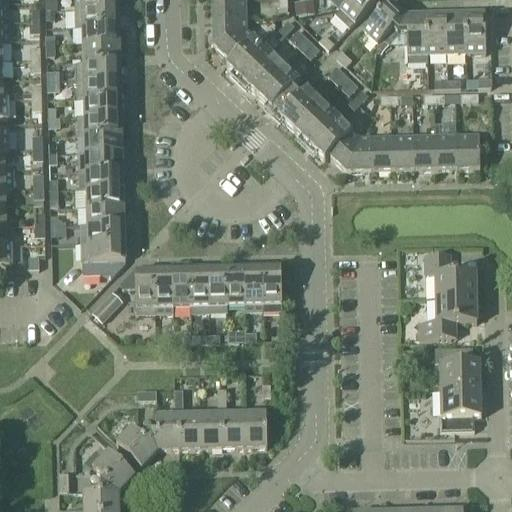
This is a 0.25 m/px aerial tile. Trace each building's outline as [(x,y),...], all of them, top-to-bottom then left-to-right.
[(44,0),(44,15),(56,15),(56,0),(44,0)] [(74,0),(74,15),(118,14),(117,0),(74,0)] [(326,0),(327,2),(339,14),(351,0),(326,0)] [(351,0),(339,14),(333,20),(349,34),(380,0),(351,0)] [(286,2),(277,2),(278,12),(287,12),(286,2)] [(211,4),(212,26),(245,25),(245,3),(211,4)] [(295,21),(314,19),(313,6),(294,9),(295,21)] [(377,49),(391,33),(404,20),(389,6),(362,35),(377,49)] [(0,27),(9,28),(9,8),(0,8),(0,27)] [(75,33),(81,33),(119,32),(118,14),(74,15),(75,33)] [(29,15),(29,27),(39,27),(38,15),(29,15)] [(53,16),(45,17),(45,25),(53,25),(53,16)] [(484,19),(464,20),(465,59),(485,59),(484,19)] [(404,20),(391,33),(398,39),(406,39),(406,61),(407,71),(427,70),(427,60),(426,21),(404,21),(404,20)] [(445,20),(426,21),(427,60),(446,60),(445,20)] [(464,20),(445,20),(446,60),(465,59),(464,20)] [(245,25),(212,26),(212,50),(246,36),(245,25)] [(287,25),(276,36),(283,42),(293,31),(287,25)] [(0,27),(0,46),(10,47),(9,28),(0,27)] [(39,27),(29,27),(29,39),(39,39),(39,27)] [(81,33),(82,51),(119,50),(119,32),(81,33)] [(288,44),(299,55),(308,45),(297,35),(288,44)] [(246,36),(212,50),(230,67),(253,42),(246,36)] [(283,42),(276,36),(264,48),(271,54),(283,42)] [(319,36),(314,42),(328,55),(333,49),(319,36)] [(45,42),(45,52),(53,51),(53,42),(45,42)] [(226,71),(240,85),(268,57),(253,42),(230,67),(226,71)] [(308,45),(299,55),(310,65),(319,55),(308,45)] [(82,51),(82,68),(82,69),(120,68),(119,50),(82,51)] [(53,51),(45,52),(46,63),(54,63),(53,51)] [(30,53),(30,65),(40,65),(39,53),(30,53)] [(341,56),(335,63),(345,72),(351,65),(341,56)] [(240,85),(255,100),(283,71),(268,57),(240,85)] [(40,65),(30,65),(30,78),(40,77),(40,65)] [(76,68),(76,87),(120,86),(120,68),(82,69),(82,68),(81,68),(76,68)] [(283,71),(255,100),(271,114),(298,86),(283,71)] [(326,81),(337,91),(346,81),(335,71),(326,81)] [(46,77),(46,87),(54,87),(54,77),(46,77)] [(346,81),(337,91),(348,101),(357,92),(346,81)] [(460,84),(447,85),(447,93),(460,92),(460,84)] [(447,93),(447,85),(434,85),(434,93),(447,93)] [(83,104),(83,105),(121,104),(120,86),(76,87),(77,104),(83,104)] [(54,87),(46,87),(46,97),(54,97),(54,87)] [(31,91),(31,103),(40,103),(40,91),(31,91)] [(306,93),(279,122),(294,136),(322,107),(306,93)] [(361,96),(348,110),(354,116),(368,102),(361,96)] [(434,108),(434,99),(425,100),(425,108),(434,108)] [(443,99),(434,99),(434,108),(443,108),(443,99)] [(477,99),(459,99),(460,108),(477,107),(477,99)] [(391,109),(391,100),(382,100),(382,109),(391,109)] [(400,100),(391,100),(391,109),(400,109),(400,100)] [(40,103),(31,103),(31,116),(41,116),(40,103)] [(83,105),(83,122),(83,123),(121,122),(121,104),(83,105)] [(322,107),(294,136),(309,150),(336,122),(322,107)] [(47,113),(47,123),(55,123),(55,113),(47,113)] [(77,141),(84,141),(84,140),(121,140),(121,122),(83,123),(83,122),(77,122),(77,141)] [(324,165),(329,161),(352,136),(336,122),(309,150),(324,165)] [(55,123),(47,123),(47,133),(55,133),(55,123)] [(352,136),(329,161),(346,177),(359,143),(352,136)] [(359,143),(346,177),(370,176),(369,143),(369,137),(362,137),(359,143)] [(84,141),(84,158),(122,157),(121,140),(84,140),(84,141)] [(32,141),(32,154),(42,153),(41,141),(32,141)] [(456,141),(435,142),(435,175),(457,175),(456,141)] [(478,141),(456,141),(457,175),(479,174),(478,141)] [(413,142),(392,143),(392,176),(414,176),(413,142)] [(435,142),(413,142),(414,176),(435,175),(435,142)] [(392,143),(369,143),(370,176),(392,176),(392,143)] [(48,149),(48,159),(56,159),(56,149),(48,149)] [(42,153),(32,154),(32,166),(42,166),(42,153)] [(78,158),(78,176),(122,175),(122,157),(84,158),(78,158)] [(56,159),(48,159),(48,169),(56,169),(56,159)] [(3,175),(0,174),(0,193),(4,194),(12,193),(11,174),(3,175)] [(79,194),(85,194),(123,193),(122,175),(78,176),(79,194)] [(33,180),(33,193),(43,193),(42,180),(33,180)] [(48,185),(49,195),(57,195),(56,185),(48,185)] [(43,193),(33,193),(33,205),(43,205),(43,193)] [(85,194),(85,212),(123,211),(123,193),(85,194)] [(57,195),(49,195),(49,205),(57,205),(57,195)] [(85,212),(86,230),(124,229),(123,211),(85,212)] [(0,213),(0,232),(13,232),(13,231),(5,231),(4,213),(0,213)] [(33,218),(34,231),(43,230),(43,218),(33,218)] [(49,221),(50,231),(58,231),(65,231),(65,226),(61,226),(61,224),(58,224),(57,221),(49,221)] [(80,230),(80,249),(124,248),(124,229),(86,230),(80,230)] [(43,230),(34,231),(34,243),(44,243),(43,230)] [(58,231),(50,231),(50,241),(58,241),(58,231)] [(0,232),(0,250),(5,251),(5,249),(10,249),(13,249),(13,232),(0,232)] [(124,248),(80,249),(81,267),(82,267),(82,280),(107,279),(111,283),(124,269),(124,248)] [(5,251),(0,250),(0,270),(10,271),(10,249),(5,249),(5,251)] [(434,280),(435,303),(476,303),(475,277),(450,278),(449,260),(424,261),(424,280),(434,280)] [(28,263),(28,275),(38,275),(38,262),(28,263)] [(280,272),(261,273),(262,317),(281,316),(280,272)] [(243,273),(225,274),(226,311),(244,311),(243,273)] [(261,273),(243,273),(244,311),(245,311),(245,317),(262,317),(261,273)] [(207,274),(189,275),(190,312),(191,312),(191,319),(208,318),(207,274)] [(225,274),(207,274),(208,318),(227,318),(226,311),(225,274)] [(154,313),(153,275),(132,276),(119,290),(122,293),(134,293),(135,319),(155,319),(154,313)] [(171,275),(153,275),(154,313),(155,319),(172,319),(172,312),(171,275)] [(189,275),(171,275),(172,312),(190,312),(189,275)] [(93,319),(103,327),(122,307),(112,298),(93,319)] [(476,303),(435,303),(436,328),(418,328),(419,345),(455,343),(455,328),(476,327),(476,303)] [(246,347),(246,339),(246,335),(227,335),(227,347),(228,347),(246,347)] [(173,348),(172,336),(161,337),(161,349),(173,348)] [(184,336),(172,336),(173,348),(184,348),(184,336)] [(255,338),(246,339),(246,347),(255,346),(255,338)] [(276,338),(276,346),(287,346),(286,338),(276,338)] [(209,347),(209,339),(198,340),(199,348),(209,347)] [(219,339),(209,339),(209,347),(219,347),(219,339)] [(439,369),(440,395),(480,394),(479,367),(472,367),(472,353),(434,354),(435,369),(439,369)] [(270,403),(270,390),(262,390),(262,403),(270,403)] [(480,394),(440,395),(441,422),(439,423),(440,437),(474,436),(474,422),(481,422),(480,394)] [(217,395),(217,407),(225,407),(225,395),(217,395)] [(173,396),(174,408),(182,408),(182,396),(173,396)] [(136,397),(137,406),(156,406),(155,397),(136,397)] [(217,407),(217,419),(221,419),(225,419),(225,407),(217,407)] [(174,408),(174,420),(178,420),(182,420),(182,408),(174,408)] [(243,419),(244,453),(266,453),(265,418),(243,419)] [(200,420),(201,454),(222,454),(221,419),(217,419),(200,420)] [(221,419),(222,454),(244,453),(243,419),(225,419),(221,419)] [(156,438),(149,438),(157,455),(179,455),(178,420),(174,420),(156,421),(156,438)] [(182,420),(178,420),(179,455),(201,454),(200,420),(182,420)] [(157,455),(149,438),(144,443),(131,431),(115,448),(140,472),(157,455)] [(100,490),(118,496),(133,480),(108,456),(92,472),(105,484),(100,490)] [(67,479),(58,479),(58,498),(67,498),(67,479)] [(117,511),(118,496),(100,490),(100,497),(82,497),(82,511),(117,511)]
